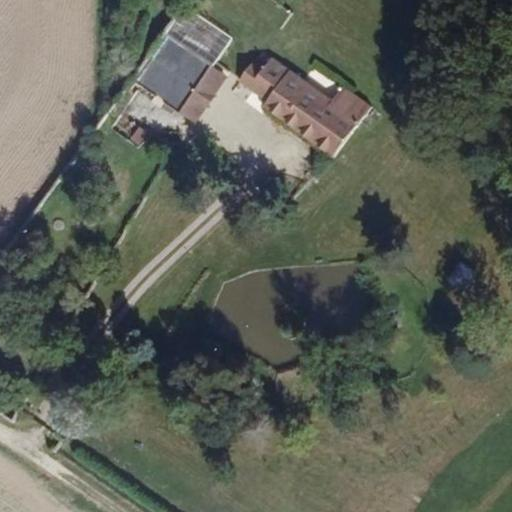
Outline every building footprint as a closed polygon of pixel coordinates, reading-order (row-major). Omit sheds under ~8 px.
[(219,77),(237,53),(190,18),(171,43),(219,77)] [(216,81),(219,77),(171,43),(137,92),(184,124),(188,122),(216,81)] [(332,173),(370,128),(348,112),(344,116),(337,111),(332,117),(320,107),(269,74),(248,82),(238,97),(261,112),(263,121),(292,141),(332,173)] [(200,131),(229,90),(216,81),(188,122),(200,131)] [(467,292),(474,269),(453,263),(446,286),(467,292)]
